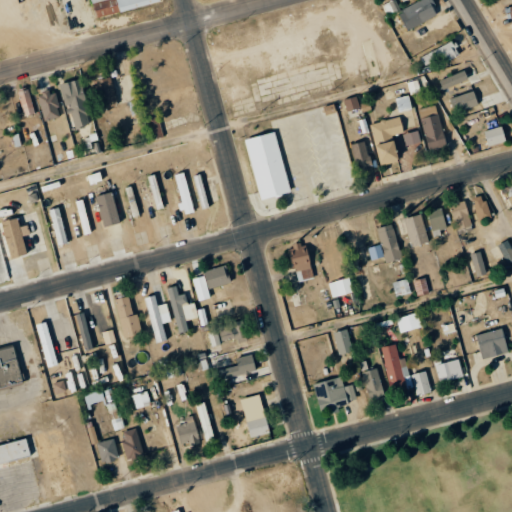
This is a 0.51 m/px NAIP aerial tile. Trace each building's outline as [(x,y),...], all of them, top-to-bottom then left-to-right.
[(438,15),(430,0),(420,0),(397,12),(407,31),(438,15)] [(460,56),(455,42),(420,55),(423,65),(442,58),(444,61),(460,56)] [(468,80),(464,70),(439,80),(443,90),(468,80)] [(466,73),(469,83),(478,80),(476,71),(466,73)] [(428,89),(425,76),(407,81),(410,94),(428,89)] [(93,82),(100,109),(117,104),(110,77),(93,82)] [(61,84),(73,130),(90,125),(87,115),(90,114),(81,78),(61,84)] [(18,91),(24,116),(35,113),(28,88),(18,91)] [(43,120),(60,118),(56,91),(39,93),(43,120)] [(478,105),(473,91),(449,99),(454,113),(478,105)] [(398,112),(412,109),(409,95),(395,98),(398,112)] [(347,112),(360,108),(357,96),(343,100),(347,112)] [(427,151),(445,148),(437,105),(419,109),(427,151)] [(415,126),(411,110),(399,112),(402,129),(415,126)] [(145,119),(150,140),(163,137),(157,116),(145,119)] [(370,124),(374,141),(403,133),(399,117),(370,124)] [(505,142),(502,127),(484,130),(487,146),(505,142)] [(403,133),(405,146),(420,144),(418,131),(403,133)] [(290,193),(275,132),(245,139),(260,200),(290,193)] [(371,167),(365,141),(350,144),(355,170),(371,167)] [(379,165),(398,162),(395,142),(377,144),(379,165)] [(183,215),(193,213),(185,173),(175,175),(183,215)] [(193,176),(202,209),(209,208),(200,174),(193,176)] [(155,210),(162,209),(156,175),(149,176),(155,210)] [(505,202),(511,200),(511,185),(501,188),(505,202)] [(104,227),(120,223),(112,192),(96,196),(104,227)] [(489,219),(485,196),(473,198),(477,221),(489,219)] [(455,230),(471,227),(466,201),(450,204),(455,230)] [(77,208),(85,235),(91,233),(83,206),(77,208)] [(447,230),(441,207),(426,211),(433,234),(447,230)] [(57,246),(66,244),(60,208),(51,209),(57,246)] [(401,235),(407,233),(411,247),(428,243),(420,215),(397,221),(401,235)] [(27,225),(19,227),(17,218),(2,222),(10,259),(27,255),(22,236),(30,234),(27,225)] [(401,258),(392,224),(376,229),(386,262),(401,258)] [(511,261),(511,249),(508,241),(497,246),(506,264),(511,261)] [(297,283),(313,278),(303,243),(288,247),(297,283)] [(477,277),(487,274),(480,252),(470,254),(477,277)] [(209,289),(231,282),(225,264),(203,271),(209,289)] [(193,278),(197,300),(209,298),(205,276),(193,278)] [(331,297),(352,293),(350,278),(329,282),(331,297)] [(411,293),(407,279),(392,283),(395,297),(411,293)] [(177,332),(187,330),(185,320),(198,318),(195,303),(186,304),(184,293),(178,294),(176,286),(167,288),(177,332)] [(144,297),(155,343),(166,340),(162,323),(170,321),(166,303),(157,305),(154,295),(144,297)] [(123,338),(141,334),(137,313),(132,314),(129,296),(115,298),(123,338)] [(232,314),(228,300),(214,303),(218,318),(232,314)] [(93,347),(84,312),(75,314),(84,349),(93,347)] [(396,318),(400,332),(421,328),(418,313),(396,318)] [(48,367),(57,364),(46,321),(36,324),(48,367)] [(208,328),(211,345),(247,338),(244,321),(208,328)] [(508,352),(502,328),(475,335),(481,359),(508,352)] [(103,331),(105,344),(115,342),(113,329),(103,331)] [(334,332),(337,354),(351,352),(348,330),(334,332)] [(411,389),(406,358),(398,359),(396,345),(382,347),(389,392),(411,389)] [(0,387),(22,382),(14,346),(0,349),(0,387)] [(237,366),(222,368),(220,358),(211,359),(214,379),(255,373),(252,354),(236,357),(237,366)] [(462,377),(459,360),(435,365),(438,382),(462,377)] [(369,400),(384,396),(377,368),(362,372),(369,400)] [(417,396),(431,392),(425,371),(411,375),(417,396)] [(313,384),(320,411),(330,408),(330,409),(357,402),(353,384),(343,387),(341,377),(313,384)] [(52,383),(56,394),(66,391),(63,380),(52,383)] [(136,409),(151,405),(147,391),(132,395),(136,409)] [(215,441),(204,401),(195,403),(206,443),(215,441)] [(180,445),(199,442),(194,415),(185,417),(186,424),(176,426),(180,445)] [(246,421),(251,438),(270,432),(265,416),(246,421)] [(126,459),(144,454),(136,428),(122,432),(125,441),(121,442),(126,459)] [(0,462),(37,457),(34,438),(0,443),(0,462)] [(98,441),(101,463),(117,461),(115,439),(98,441)]
